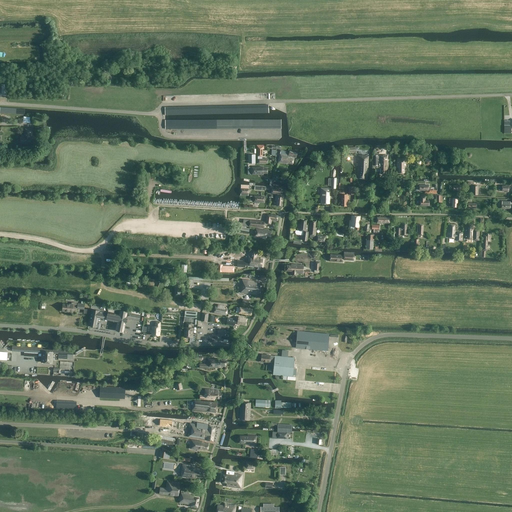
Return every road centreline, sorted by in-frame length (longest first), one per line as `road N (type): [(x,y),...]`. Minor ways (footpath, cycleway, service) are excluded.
road 1 (unclassified): [(318,511),(343,377),(360,346),(386,334),(511,338)]
road 2 (unclassified): [(228,344),(154,344),(0,325)]
